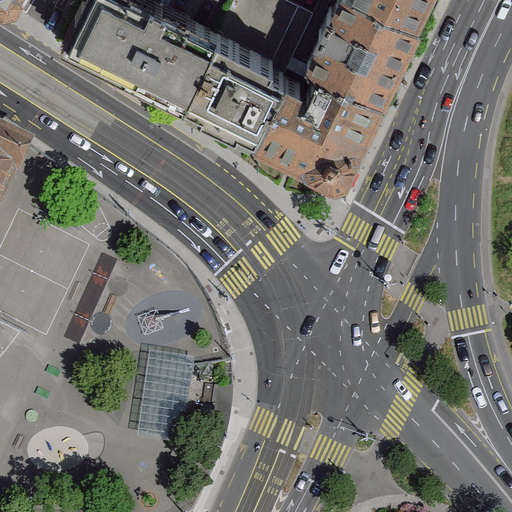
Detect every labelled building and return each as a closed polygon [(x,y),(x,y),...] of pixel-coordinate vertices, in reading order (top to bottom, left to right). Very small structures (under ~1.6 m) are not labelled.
[(185,97),(217,32),(151,0),(85,0),(66,40),(185,97)] [(232,0),(217,32),(275,59),(272,65),(285,71),(314,11),(291,0),(232,0)] [(338,0),(308,61),(320,66),(336,74),(339,71),(380,92),(416,17),(380,0),(338,0)] [(380,0),(416,17),(424,0),(380,0)] [(256,132),(284,73),(285,71),(272,65),(275,59),(217,32),(185,97),(256,132)] [(300,82),(284,73),(256,132),(308,157),(310,162),(336,174),(346,170),(358,146),(356,140),(380,92),(339,71),(336,74),(320,66),(307,93),(313,96),(314,100),(312,103),(296,95),(301,85),(300,82)] [(0,232),(37,159),(0,140),(0,232)] [(219,386),(204,383),(189,449),(201,452),(219,386)]
